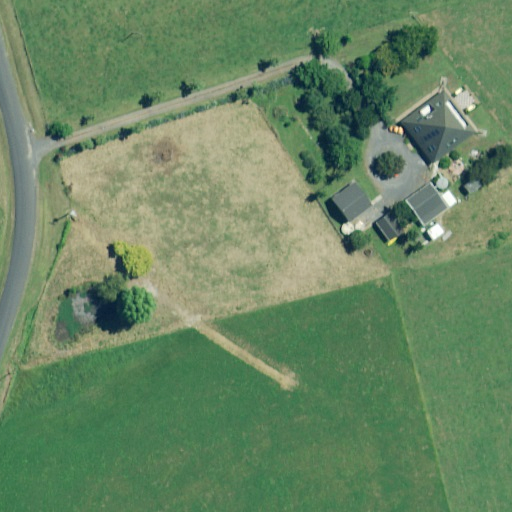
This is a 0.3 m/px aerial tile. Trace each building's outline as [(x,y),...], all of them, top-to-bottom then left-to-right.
[(473,133),(443,92),(400,124),(430,165),(473,133)] [(390,103),(383,96),(373,105),(379,112),(390,103)] [(477,188),(472,180),(462,187),(467,195),(477,188)] [(371,205),(354,183),(331,201),(348,223),(371,205)] [(446,210),(429,186),(405,203),(422,227),(446,210)] [(443,233),(436,224),(425,232),(431,241),(443,233)]
